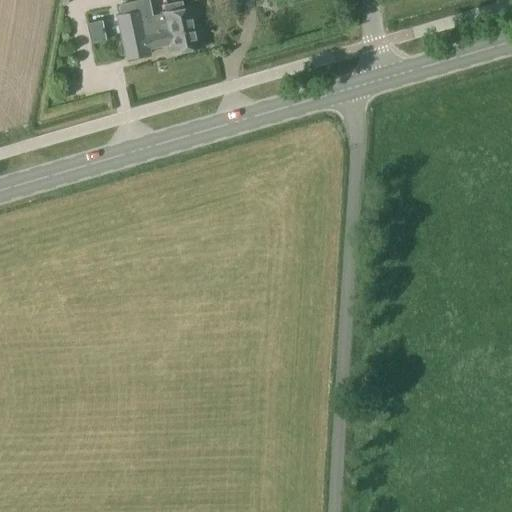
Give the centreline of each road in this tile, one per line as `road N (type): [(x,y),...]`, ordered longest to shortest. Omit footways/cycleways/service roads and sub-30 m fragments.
road 1 (unclassified): [(331,511),(356,133),(351,87)]
road 2 (secondary): [(0,189),(351,87)]
road 3 (secondary): [(376,80),(511,40)]
